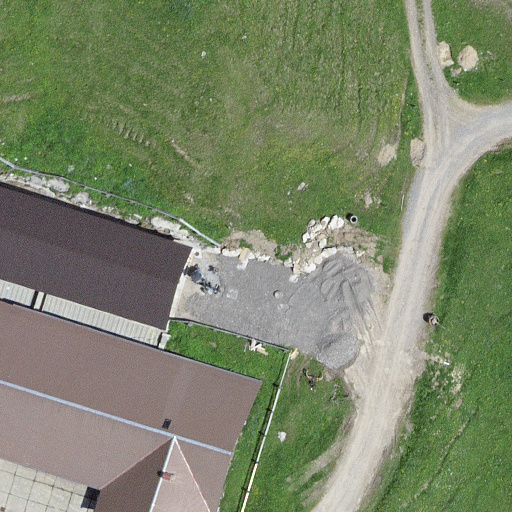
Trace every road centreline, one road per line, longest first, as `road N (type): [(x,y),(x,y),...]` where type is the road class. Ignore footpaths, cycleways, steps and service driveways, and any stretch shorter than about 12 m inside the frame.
road 1 (track): [(511,118),(444,143),(365,468),(340,511)]
road 2 (track): [(192,298),(390,362)]
road 3 (track): [(420,0),(444,143)]
